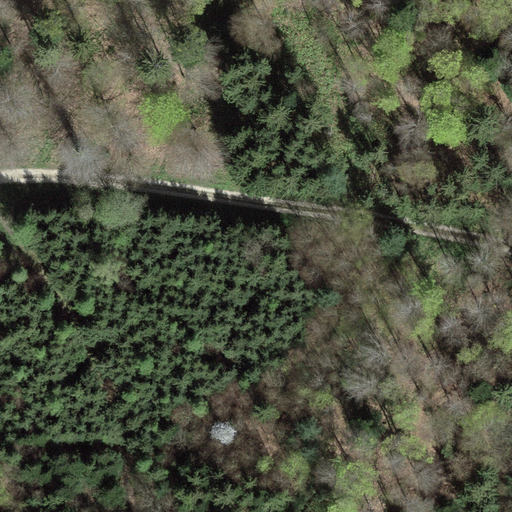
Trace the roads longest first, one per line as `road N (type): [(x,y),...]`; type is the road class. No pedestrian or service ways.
road 1 (track): [(511,244),(235,197),(0,175)]
road 2 (track): [(0,228),(79,334),(119,419),(134,511)]
